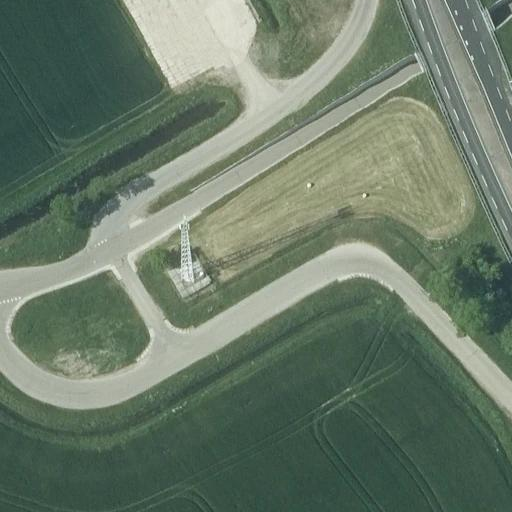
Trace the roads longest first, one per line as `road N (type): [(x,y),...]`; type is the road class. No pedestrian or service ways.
road 1 (unclassified): [(511,398),(394,277),(362,261),(336,264),(177,357)]
road 2 (tertiary): [(369,0),(353,37),(305,89),(114,215),(113,249)]
road 3 (tertiary): [(113,249),(418,65)]
road 4 (trunk): [(418,0),(511,226)]
road 5 (unclassified): [(177,357),(123,388),(78,394),(40,384),(0,349)]
road 6 (trunk): [(511,134),(461,0)]
road 7 (unclassified): [(113,249),(177,357)]
